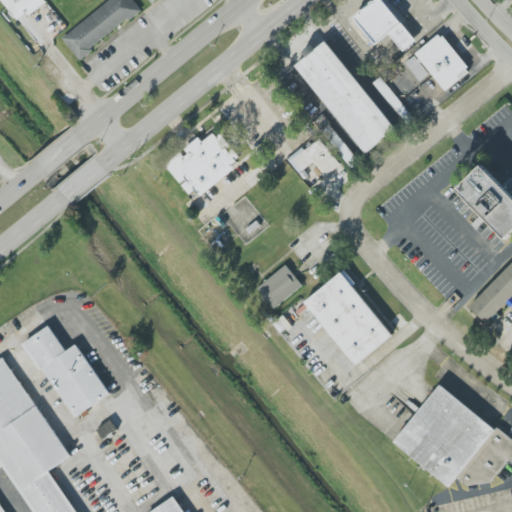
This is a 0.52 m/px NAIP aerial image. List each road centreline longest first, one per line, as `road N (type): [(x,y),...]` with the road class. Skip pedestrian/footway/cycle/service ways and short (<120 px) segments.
road 1 (residential): [(511,71),(352,209),(354,231),(411,296),(511,382)]
road 2 (secondary): [(103,165),(298,0)]
road 3 (secondary): [(242,0),(79,134)]
